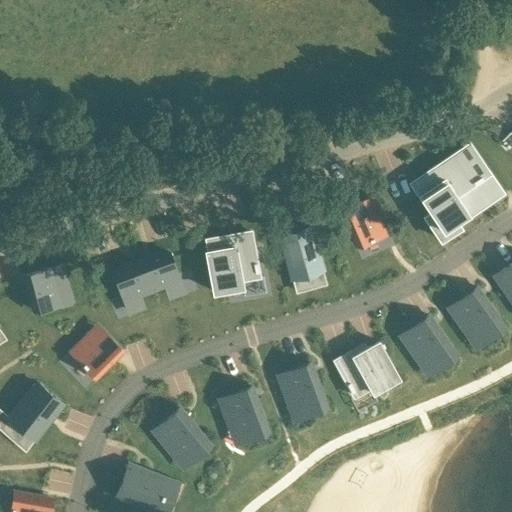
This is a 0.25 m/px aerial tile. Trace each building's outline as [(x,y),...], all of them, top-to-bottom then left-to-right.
[(418,161),(394,178),(407,197),(414,192),(422,204),(424,202),(446,233),(461,222),(458,217),(459,217),(455,211),(480,194),(481,194),(465,170),(454,177),(450,172),(454,169),(446,158),(442,160),(439,156),(423,167),(418,161)] [(367,198),(341,209),(343,214),(339,215),(342,222),(346,220),(356,243),(381,233),(377,221),(382,219),(374,199),(368,201),(367,198)] [(303,227),(280,233),(283,247),(279,248),(281,255),(285,254),(292,277),(323,268),(311,225),(308,225),(307,223),(302,224),(303,227)] [(211,237),(206,238),(208,249),(206,250),(213,290),(242,285),(240,277),(259,274),(258,270),(259,270),(257,260),(256,260),(253,245),(254,244),(251,230),(227,234),(226,230),(219,231),(220,236),(216,236),(216,234),(211,235),(211,237)] [(143,255),(140,256),(150,284),(165,279),(163,275),(176,270),(167,246),(161,248),(160,246),(156,248),(156,250),(150,252),(148,248),(142,251),(143,255)] [(118,264),(113,267),(122,291),(134,286),(136,290),(150,284),(140,256),(136,258),(134,253),(127,256),(129,260),(123,263),(122,261),(117,262),(118,264)] [(502,272),(497,276),(509,294),(511,291),(511,260),(500,269),(502,272)] [(40,269),(14,276),(22,303),(40,298),(43,308),(57,304),(54,294),(58,293),(50,266),(47,267),(45,263),(38,265),(40,269)] [(456,304),(451,308),(463,326),(468,322),(476,332),(498,316),(477,286),(454,301),(456,304)] [(408,332),(403,336),(415,354),(420,350),(428,360),(450,344),(429,314),(406,329),(408,332)] [(85,347),(76,356),(95,375),(113,357),(117,361),(122,356),(118,352),(122,349),(102,329),(100,332),(95,327),(80,343),(85,347)] [(352,349),(334,359),(354,393),(355,393),(370,384),(372,389),(398,375),(378,340),(354,353),(352,349)] [(285,374),(279,376),(287,396),(293,394),(297,406),(323,396),(310,361),(284,371),(285,374)] [(227,398),(221,400),(228,420),(234,418),(239,430),(264,420),(251,385),(226,395),(227,398)] [(15,406),(2,405),(2,417),(15,417),(15,406)] [(160,426),(155,430),(169,447),(174,443),(182,453),(203,435),(180,406),(158,424),(160,426)] [(15,417),(13,449),(36,451),(36,455),(43,456),(44,451),(58,452),(59,428),(62,428),(62,423),(60,423),(60,420),(15,417)] [(169,478),(128,462),(118,489),(158,505),(169,478)] [(39,494),(14,490),(9,511),(47,511),(51,496),(46,496),(47,491),(40,490),(39,494)]
